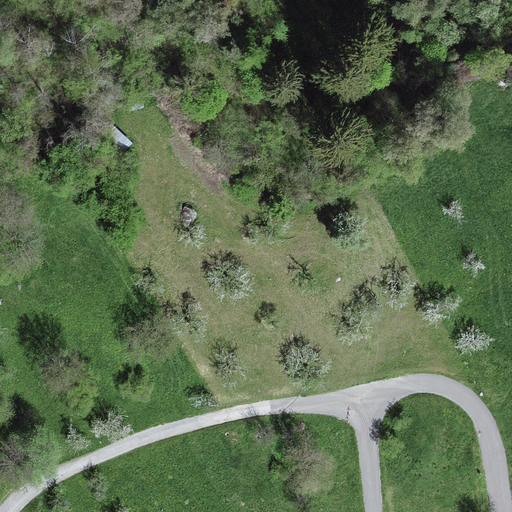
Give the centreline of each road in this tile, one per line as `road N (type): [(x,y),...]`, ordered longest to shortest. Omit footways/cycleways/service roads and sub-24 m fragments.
road 1 (track): [(372,408),(323,402),(239,411),(129,442),(43,481),(5,511)]
road 2 (residential): [(374,511),(372,408),(387,391),(429,384),(473,407),(490,444),(501,511)]
